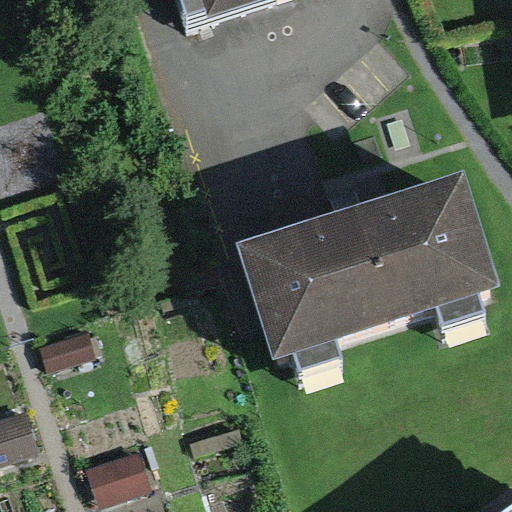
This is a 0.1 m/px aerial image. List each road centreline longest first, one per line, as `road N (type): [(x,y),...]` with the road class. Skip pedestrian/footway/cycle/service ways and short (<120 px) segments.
road 1 (primary): [(210,511),(44,0)]
road 2 (motorway): [(87,511),(0,244)]
road 3 (residential): [(362,0),(362,15),(251,129)]
